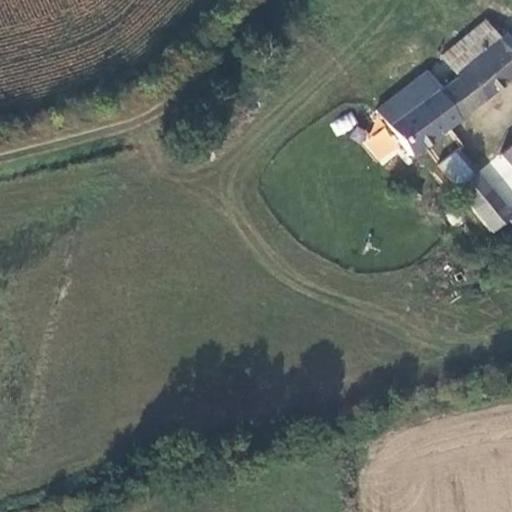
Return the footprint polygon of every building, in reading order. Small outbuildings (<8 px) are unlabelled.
[(442,55),(456,74),(498,41),(483,23),(442,55)] [(400,141),(395,146),(404,157),(408,151),(412,154),(511,74),(511,38),(508,32),(498,41),(456,74),(459,77),(442,90),(428,72),(378,111),(400,141)] [(334,134),(357,127),(352,114),(330,121),(334,134)] [(511,170),(511,145),(499,155),(511,170)] [(457,149),(438,164),(457,188),(476,172),(457,149)] [(511,170),(499,155),(487,166),(511,193),(511,170)] [(458,189),(491,229),(509,214),(476,176),(458,189)] [(453,207),(442,217),(450,227),(453,224),(462,217),(453,207)] [(463,219),(462,217),(453,224),(455,226),(463,219)]
